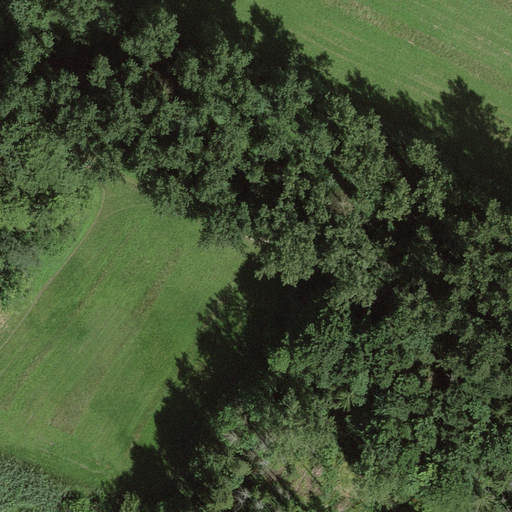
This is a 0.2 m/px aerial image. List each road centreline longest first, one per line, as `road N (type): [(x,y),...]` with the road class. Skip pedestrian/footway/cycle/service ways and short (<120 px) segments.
road 1 (track): [(0,104),(511,344)]
road 2 (track): [(106,157),(0,323)]
